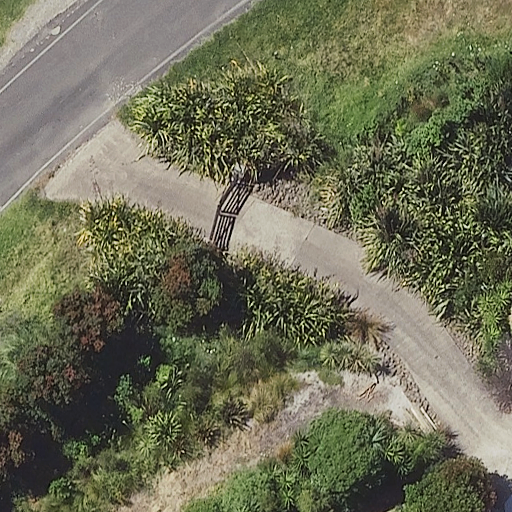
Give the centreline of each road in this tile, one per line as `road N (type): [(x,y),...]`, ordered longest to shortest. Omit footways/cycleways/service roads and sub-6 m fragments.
road 1 (unknown): [(511,478),(442,378),(365,300),(210,227),(51,102)]
road 2 (unclassified): [(0,149),(165,0)]
